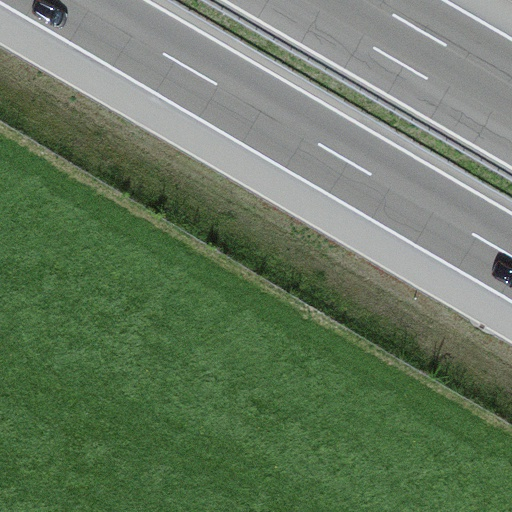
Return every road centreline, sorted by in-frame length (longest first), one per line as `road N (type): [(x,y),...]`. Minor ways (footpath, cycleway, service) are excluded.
road 1 (motorway): [(70,0),(511,257)]
road 2 (motorway): [(511,104),(332,0)]
